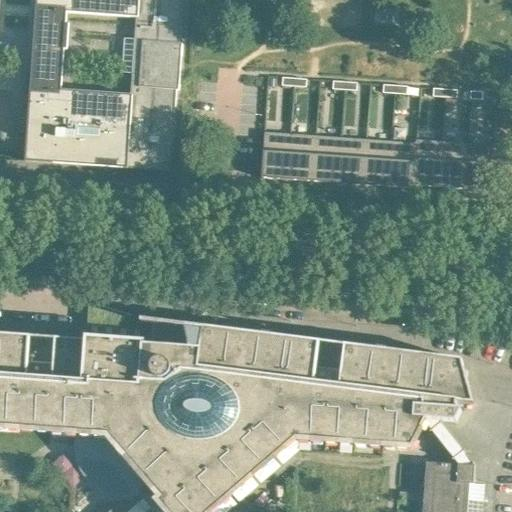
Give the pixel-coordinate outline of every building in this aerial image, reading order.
[(170,172),(176,90),(179,90),(182,44),(180,44),(182,0),(36,0),(28,117),(21,117),(21,116),(20,115),(19,133),(20,133),(20,132),(27,132),(25,162),(170,172)] [(283,78),(282,86),(294,87),(295,79),(283,78)] [(295,79),(294,87),(306,88),(307,80),(295,79)] [(333,82),(332,90),(344,91),(345,83),(333,82)] [(345,83),(344,91),(357,91),(357,83),(345,83)] [(383,85),(383,93),(395,94),(395,86),(383,85)] [(395,86),(395,94),(407,95),(407,87),(395,86)] [(433,89),(433,97),(445,98),(445,90),(433,89)] [(445,90),(445,98),(457,99),(457,91),(445,90)] [(471,92),(470,100),(482,100),(483,93),(483,92),(471,92)] [(264,133),(261,178),(287,180),(290,135),(264,133)] [(290,135),(287,180),(312,182),(316,137),(290,135)] [(316,137),(312,182),(338,184),(341,138),(316,137)] [(341,138),(338,184),(363,186),(367,140),(341,138)] [(367,140),(363,186),(389,187),(392,142),(367,140)] [(418,144),(414,186),(427,187),(433,187),(440,188),(443,142),(416,140),(415,144),(418,144)] [(392,142),(389,187),(414,189),(414,186),(418,144),(415,144),(392,142)] [(443,142),(440,188),(444,188),(450,189),(465,190),(468,144),(443,142)] [(468,144),(465,190),(470,190),(475,190),(489,191),(490,191),(493,146),(468,144)] [(152,488),(154,490),(161,498),(158,501),(159,502),(167,511),(212,511),(297,440),(328,442),(382,446),(412,448),(427,420),(456,422),(462,411),(464,411),(464,409),(456,409),(457,402),(474,404),(465,373),(462,360),(432,356),(289,338),(203,312),(202,327),(141,319),(141,322),(153,324),(153,326),(151,326),(150,327),(148,327),(146,329),(145,330),(144,331),(144,333),(143,334),(143,335),(143,336),(144,338),(145,339),(146,341),(148,342),(149,343),(151,343),(150,345),(0,334),(0,427),(49,432),(79,434),(78,449),(80,460),(84,469),(90,478),(97,485),(106,490),(116,493),(126,494),(136,493),(146,489),(150,486),(152,488)] [(475,466),(459,465),(426,462),(422,511),(467,511),(469,484),(473,485),(475,466)] [(410,493),(400,492),(399,492),(399,500),(409,501),(410,493)] [(410,493),(409,501),(419,501),(420,493),(410,493)] [(121,511),(112,500),(96,511),(121,511)]
